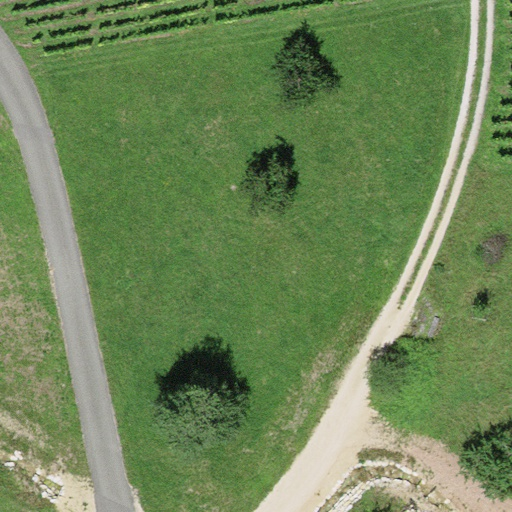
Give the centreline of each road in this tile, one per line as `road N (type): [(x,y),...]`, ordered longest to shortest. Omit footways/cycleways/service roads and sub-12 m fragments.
road 1 (track): [(270,511),(377,357),(425,249),(467,100),(477,0)]
road 2 (track): [(0,78),(60,245),(119,511)]
